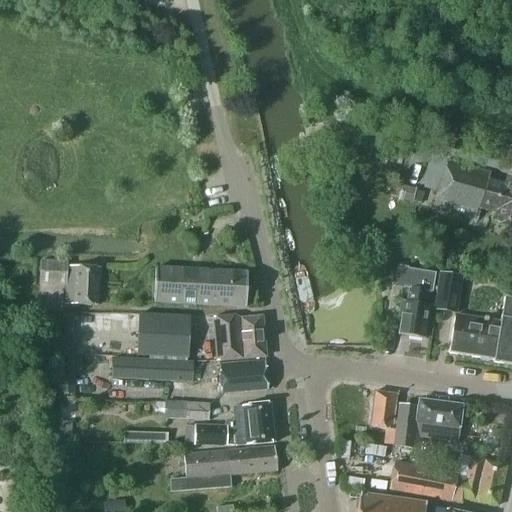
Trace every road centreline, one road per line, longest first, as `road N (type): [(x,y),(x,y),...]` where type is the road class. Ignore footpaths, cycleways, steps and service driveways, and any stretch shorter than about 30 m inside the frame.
road 1 (residential): [(280,365),(253,206),(232,175),(194,0)]
road 2 (residential): [(312,368),(511,392)]
road 3 (residential): [(295,511),(280,365)]
road 4 (residential): [(328,511),(312,368)]
